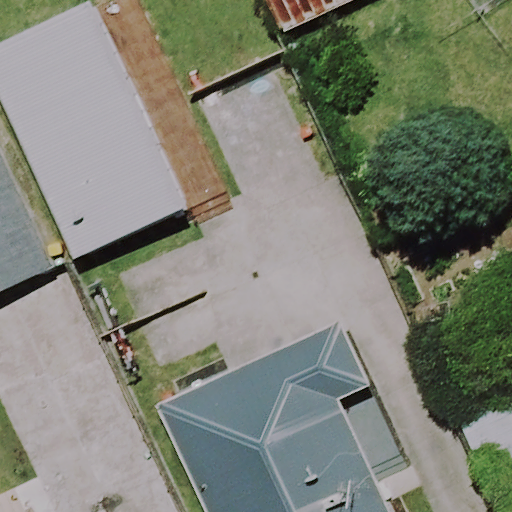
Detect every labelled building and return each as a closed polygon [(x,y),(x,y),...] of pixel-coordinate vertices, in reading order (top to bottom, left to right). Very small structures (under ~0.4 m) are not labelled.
[(381,0),(270,0),(289,41),(381,0)] [(197,223),(103,12),(0,57),(0,80),(86,272),(197,223)] [(0,307),(66,276),(0,136),(0,307)] [(383,395),(352,329),(169,413),(214,511),(396,511),(350,411),(383,395)] [(511,511),(511,454),(490,465),(510,511),(511,511)]
